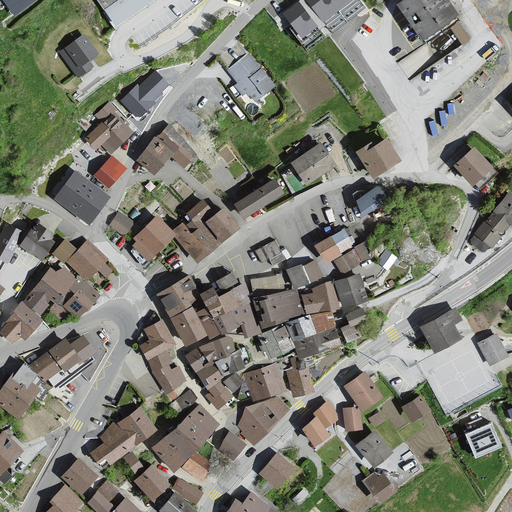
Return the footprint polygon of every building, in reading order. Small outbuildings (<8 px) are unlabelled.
[(3,0),(13,14),(32,0),(3,0)] [(96,0),(115,26),(151,0),(96,0)] [(360,0),(297,0),(282,12),(309,47),(364,5),(360,0)] [(447,0),(400,0),(398,2),(422,37),(457,14),(447,0)] [(462,41),(469,37),(458,19),(451,24),(462,41)] [(85,34),(60,53),(78,77),(93,65),(89,60),(99,53),(85,34)] [(246,97),(251,101),(270,86),(246,54),(225,72),(235,84),(233,86),(239,96),(240,95),(244,96),(246,97)] [(168,85),(155,71),(140,87),(138,85),(122,101),(139,118),(154,103),(152,101),(168,85)] [(103,123),(87,138),(95,147),(101,141),(107,147),(111,152),(132,132),(121,120),(113,113),(116,110),(109,103),(96,116),(103,123)] [(155,142),(138,160),(155,176),(172,158),(186,171),(200,155),(171,128),(157,144),(155,142)] [(370,141),(357,149),(372,173),(398,158),(386,137),(373,145),(370,141)] [(318,143),(288,164),(303,187),(333,166),(318,143)] [(474,145),(453,163),(470,183),(492,164),(474,145)] [(112,157),(96,175),(109,186),(117,178),(125,168),(112,157)] [(108,197),(76,173),(56,198),(89,223),(96,213),(108,197)] [(276,181),(237,205),(245,217),(284,194),(276,181)] [(377,185),(356,198),(361,215),(387,199),(377,185)] [(511,193),(507,190),(474,232),(492,246),(510,223),(511,224),(511,193)] [(201,201),(169,234),(172,236),(193,264),(235,231),(219,209),(212,215),(201,201)] [(119,211),(110,224),(122,234),(132,221),(119,211)] [(153,218),(129,241),(132,244),(129,248),(145,264),(172,236),(169,234),(153,218)] [(34,232),(32,230),(21,246),(42,260),(54,242),(49,239),(53,234),(39,224),(34,232)] [(21,235),(4,225),(0,232),(0,271),(16,248),(14,247),(21,235)] [(341,229),(309,245),(320,264),(347,247),(341,229)] [(64,260),(77,245),(66,235),(52,249),(64,260)] [(273,241),(253,252),(259,264),(266,261),(270,267),(283,260),(273,241)] [(85,242),(67,261),(87,279),(104,261),(85,242)] [(366,243),(355,249),(359,261),(370,257),(366,243)] [(355,249),(328,261),(335,275),(342,271),(355,264),(359,261),(355,249)] [(387,250),(378,260),(387,268),(396,258),(387,250)] [(310,261),(297,266),(302,283),(318,277),(310,261)] [(296,264),(281,271),(288,289),(302,283),(297,266),(296,264)] [(52,273),(27,301),(40,313),(47,305),(45,304),(51,298),(56,303),(52,308),(61,316),(69,308),(77,316),(95,296),(78,280),(76,282),(64,272),(58,279),(52,273)] [(237,282),(232,273),(217,281),(222,290),(237,282)] [(344,307),(367,299),(359,274),(347,278),(336,282),(344,307)] [(191,278),(159,293),(164,303),(171,317),(184,345),(207,334),(209,339),(220,334),(227,330),(241,324),(246,338),(261,332),(250,302),(243,286),(232,291),(220,297),(218,298),(213,289),(201,294),(199,295),(191,278)] [(315,294),(305,296),(308,312),(336,307),(332,283),(324,284),(323,284),(323,286),(314,288),(315,294)] [(288,289),(255,299),(261,322),(263,328),(290,318),(295,317),(291,289),(288,289)] [(40,320),(23,304),(6,322),(8,324),(0,332),(13,343),(22,333),(25,337),(40,320)] [(362,308),(345,315),(349,325),(356,322),(365,320),(366,319),(362,308)] [(454,309),(422,327),(436,352),(460,338),(452,324),(460,320),(454,309)] [(334,328),(329,312),(311,318),(310,316),(292,321),(288,323),(294,341),(299,357),(339,344),(334,328)] [(179,368),(174,369),(166,350),(175,344),(162,321),(146,330),(148,335),(151,340),(140,347),(148,359),(153,372),(167,393),(177,385),(185,380),(179,368)] [(349,325),(341,327),(348,341),(363,336),(356,322),(349,325)] [(273,331),(260,337),(271,357),(292,348),(283,326),(273,331)] [(497,334),(478,343),(490,366),(508,356),(497,334)] [(65,341),(34,365),(45,380),(62,367),(65,371),(78,361),(79,363),(95,351),(83,337),(70,347),(65,341)] [(239,349),(234,352),(231,338),(228,337),(218,341),(212,343),(200,348),(188,355),(191,361),(197,372),(202,380),(206,389),(219,382),(217,378),(223,376),(245,367),(239,355),(241,354),(239,349)] [(294,369),(287,371),(288,376),(293,395),(313,390),(308,369),(304,369),(302,360),(293,362),(294,369)] [(279,364),(246,375),(249,384),(253,398),(284,388),(280,376),(280,373),(282,372),(279,364)] [(23,365),(0,394),(0,402),(18,416),(38,389),(30,383),(36,375),(23,365)] [(365,372),(344,386),(359,406),(361,411),(382,398),(365,372)] [(238,387),(242,380),(235,374),(224,382),(233,391),(238,387)] [(220,382),(210,390),(211,392),(207,396),(217,408),(232,396),(220,382)] [(420,396),(401,408),(410,423),(430,411),(420,396)] [(247,408),(239,426),(243,430),(254,442),(287,410),(277,398),(247,408)] [(314,413),(317,418),(324,427),(339,417),(336,413),(328,403),(314,413)] [(163,443),(156,450),(174,469),(196,447),(219,425),(201,406),(193,414),(182,425),(179,427),(171,435),(163,443)] [(361,411),(359,406),(344,409),(347,431),(363,430),(361,411)] [(106,457),(111,464),(134,446),(156,429),(140,408),(130,416),(118,425),(117,423),(109,429),(100,436),(106,443),(92,454),(99,463),(106,457)] [(375,423),(385,415),(380,409),(370,417),(375,423)] [(311,422),(303,428),(315,445),(329,435),(324,427),(317,418),(311,422)] [(492,421),(465,433),(475,457),(502,445),(492,421)] [(375,431),(358,445),(365,455),(375,466),(393,454),(375,431)] [(3,432),(0,434),(0,472),(22,451),(3,432)] [(220,450),(233,460),(245,444),(229,432),(220,450)] [(135,471),(144,464),(132,448),(123,456),(135,471)] [(278,453),(259,474),(277,489),(295,468),(278,453)] [(196,454),(184,468),(202,480),(210,463),(196,454)] [(71,468),(62,477),(81,494),(98,477),(79,459),(71,468)] [(152,466),(135,482),(152,501),(170,485),(152,466)] [(363,481),(380,503),(396,491),(383,474),(378,477),(374,472),(363,481)] [(180,477),(173,488),(194,506),(204,491),(180,477)] [(107,481),(87,503),(96,511),(107,511),(113,505),(109,501),(118,491),(107,481)] [(66,486),(50,503),(53,506),(48,511),(47,511),(74,511),(84,503),(66,486)] [(196,511),(175,494),(161,511),(162,511),(196,511)] [(247,499),(242,505),(251,511),(276,511),(251,494),(247,499)] [(140,511),(127,499),(114,511),(140,511)] [(234,499),(224,511),(251,511),(242,505),(234,499)]
